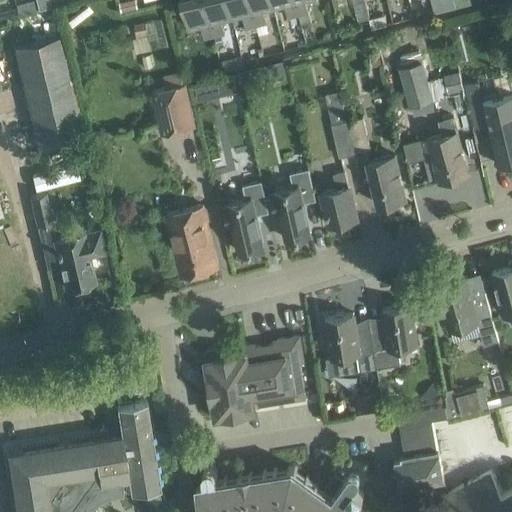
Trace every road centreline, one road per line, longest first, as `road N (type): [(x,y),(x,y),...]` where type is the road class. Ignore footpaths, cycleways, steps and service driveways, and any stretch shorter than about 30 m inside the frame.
road 1 (residential): [(156,314),(511,219)]
road 2 (residential): [(156,314),(176,435),(186,447),(202,453),(375,425)]
road 3 (residential): [(156,314),(0,356)]
